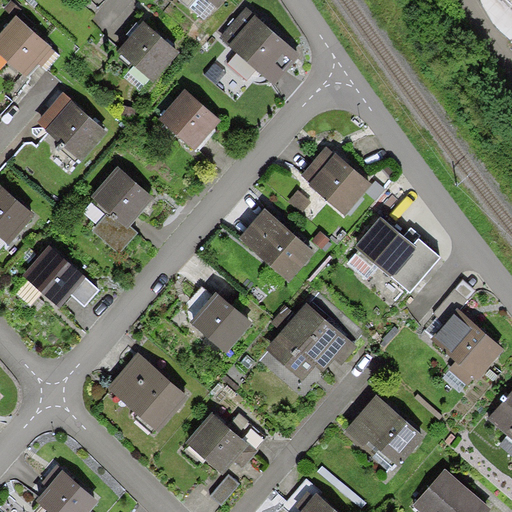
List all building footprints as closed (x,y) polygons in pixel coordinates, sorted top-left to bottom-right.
[(220,0),(180,0),(202,20),(220,0)] [(511,0),(482,0),(478,6),(511,38),(511,0)] [(295,53),(252,15),(223,49),(266,86),(295,53)] [(50,49),(14,18),(0,34),(0,64),(22,82),(50,49)] [(133,23),(106,52),(143,86),(170,56),(133,23)] [(153,121),(192,153),(218,122),(179,90),(153,121)] [(108,129),(72,97),(39,133),(75,166),(108,129)] [(369,185),(319,146),(293,179),(342,218),(369,185)] [(149,194),(113,163),(85,194),(106,212),(89,230),(117,254),(137,231),(126,220),(149,194)] [(0,189),(0,241),(5,246),(31,216),(0,189)] [(308,250),(256,207),(231,238),(283,280),(308,250)] [(412,241),(382,217),(352,252),(407,299),(442,257),(417,235),(412,241)] [(103,295),(46,245),(16,278),(55,312),(69,296),(88,313),(103,295)] [(502,348),(459,315),(475,293),(458,280),(418,334),(453,360),(444,374),(468,392),(502,348)] [(218,290),(184,325),(219,359),(253,325),(218,290)] [(350,345),(308,304),(262,350),(296,383),(311,368),(319,376),(350,345)] [(149,435),(183,398),(133,353),(99,390),(149,435)] [(511,389),(483,424),(511,447),(511,389)] [(374,394),(345,430),(394,470),(423,434),(374,394)] [(257,453),(211,414),(182,447),(219,478),(231,464),(240,472),(257,453)] [(86,511),(99,498),(62,467),(32,503),(42,511),(86,511)] [(485,511),(439,468),(403,505),(410,511),(485,511)] [(329,511),(315,498),(300,511),(329,511)]
